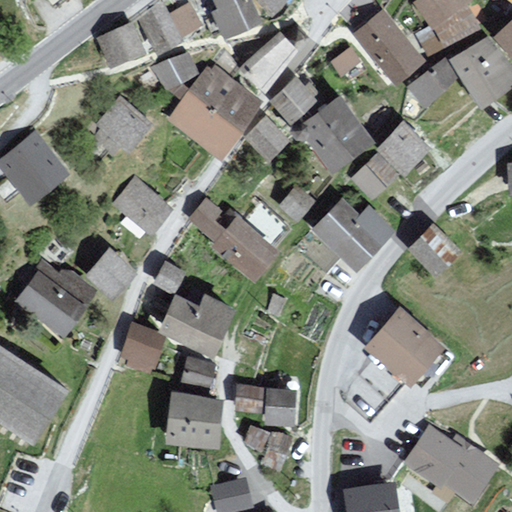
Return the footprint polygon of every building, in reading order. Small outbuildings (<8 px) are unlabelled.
[(266,0),(220,0),(237,35),(275,17),(266,0)] [(425,0),(425,1),(443,24),(474,0),(425,0)] [(174,4),(150,17),(168,49),(192,36),(174,4)] [(439,55),(393,6),(364,34),(410,82),(439,55)] [(491,19),(480,7),(450,35),(460,46),(491,19)] [(144,20),(110,36),(122,62),(157,46),(144,20)] [(511,26),(503,34),(511,43),(511,26)] [(307,42),(288,28),(256,69),(275,83),(307,42)] [(511,53),(497,33),(462,58),(494,102),(511,88),(511,53)] [(368,62),(356,48),(339,63),(351,77),(368,62)] [(194,55),(166,69),(176,91),(204,78),(194,55)] [(464,82),(446,61),(416,86),(435,107),(464,82)] [(260,93),(214,63),(178,117),(225,147),(260,93)] [(327,96),(305,75),(282,99),(304,119),(327,96)] [(389,139),(356,92),(314,121),(347,168),(389,139)] [(166,125),(131,98),(107,127),(142,155),(166,125)] [(301,138),(277,116),(256,139),(281,161),(301,138)] [(443,145),(413,121),(390,149),(419,173),(443,145)] [(74,162),(49,134),(7,171),(32,199),(74,162)] [(400,176),(381,158),(361,180),(381,198),(400,176)] [(180,207),(141,179),(123,204),(162,232),(180,207)] [(323,201),(301,186),(286,209),(307,223),(323,201)] [(399,231),(352,194),(321,232),(369,269),(399,231)] [(290,248),(215,195),(193,225),(269,278),(290,248)] [(473,253),(443,226),(422,249),(452,276),(473,253)] [(149,267),(121,247),(101,274),(129,295),(149,267)] [(51,261),(27,303),(79,332),(103,290),(51,261)] [(192,271),(172,262),(161,285),(181,294),(192,271)] [(247,312),(192,285),(172,326),(226,354),(247,312)] [(409,309),(377,348),(424,387),(456,347),(409,309)] [(175,337),(140,327),(128,366),(164,377),(175,337)] [(0,410),(36,427),(64,367),(0,337),(0,410)] [(223,365),(196,359),(190,383),(218,389),(223,365)] [(271,387),(242,385),(240,414),(269,416),(271,387)] [(306,391),(276,390),(276,422),(305,423),(306,391)] [(231,399),(182,392),(176,439),(224,446),(231,399)] [(508,463),(434,423),(413,463),(486,503),(508,463)] [(299,442),(255,425),(248,445),(271,453),(266,467),(287,474),(299,442)] [(250,504),(244,480),(214,487),(220,511),(250,504)] [(395,511),(391,485),(348,492),(350,511),(395,511)]
